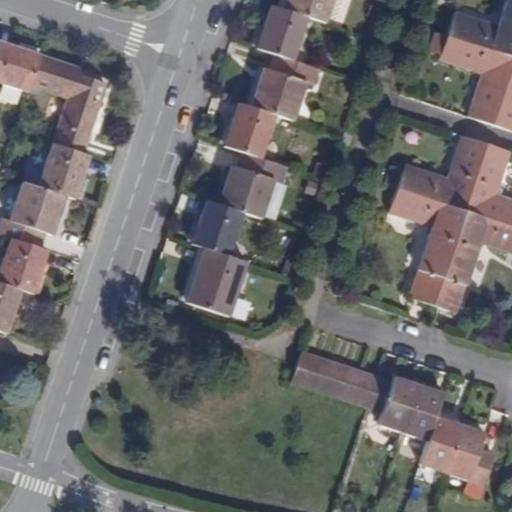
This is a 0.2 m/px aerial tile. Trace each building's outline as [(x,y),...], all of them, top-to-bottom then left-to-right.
[(286,0),(284,9),(308,17),(326,23),(334,0),(286,0)] [(454,13),(447,36),(511,57),(511,0),(506,0),(498,27),(454,13)] [(257,49),(275,54),(294,61),(308,17),(284,9),(271,5),(257,49)] [(511,65),(511,57),(447,36),(439,60),(482,74),(468,117),(493,126),(511,65)] [(0,42),(0,83),(26,92),(28,86),(38,55),(0,42)] [(294,61),(275,54),(270,70),(264,68),(252,106),(276,115),(295,121),(307,84),(314,86),(319,70),(294,61)] [(38,55),(28,86),(66,98),(51,143),(82,154),(105,86),(76,75),(78,69),(38,55)] [(511,65),(493,126),(511,131),(511,65)] [(225,146),(244,152),(263,158),(276,115),(252,106),(240,102),(225,146)] [(397,190),(464,212),(486,145),(462,137),(447,181),(404,167),(397,190)] [(88,155),(82,154),(51,143),(37,186),(65,196),(74,199),(88,155)] [(509,153),(486,145),(464,212),(511,228),(511,202),(495,196),(509,153)] [(219,204),(245,212),(262,218),(275,181),(282,183),(288,166),(263,158),(244,152),(238,167),(233,165),(219,204)] [(0,221),(0,234),(9,237),(40,248),(46,233),(52,235),(65,196),(37,186),(21,181),(8,220),(1,218),(0,221)] [(432,307),(464,212),(397,190),(388,214),(431,229),(408,299),(432,307)] [(193,243),(205,247),(230,255),(245,212),(219,204),(207,199),(193,243)] [(511,255),(511,228),(464,212),(432,307),(456,315),(479,244),(511,255)] [(47,249),(40,248),(9,237),(0,265),(0,283),(21,290),(32,293),(47,249)] [(249,262),(230,255),(205,247),(187,302),(231,316),(249,262)] [(0,330),(6,333),(21,290),(0,283),(0,330)] [(291,385),(306,390),(317,359),(301,353),(291,385)] [(321,395),(332,364),(317,359),(306,390),(321,395)] [(347,368),(332,364),(321,395),(336,399),(347,368)] [(347,368),(336,399),(351,404),(362,374),(347,368)] [(367,409),(377,378),(362,374),(351,404),(367,409)] [(403,434),(418,387),(393,379),(392,383),(377,378),(367,409),(381,414),(378,426),(403,434)] [(403,434),(427,442),(435,419),(443,395),(418,387),(403,434)] [(459,427),(435,419),(427,442),(419,467),(443,475),(459,427)] [(484,435),(459,427),(443,475),(483,488),(494,457),(479,451),(484,435)]
